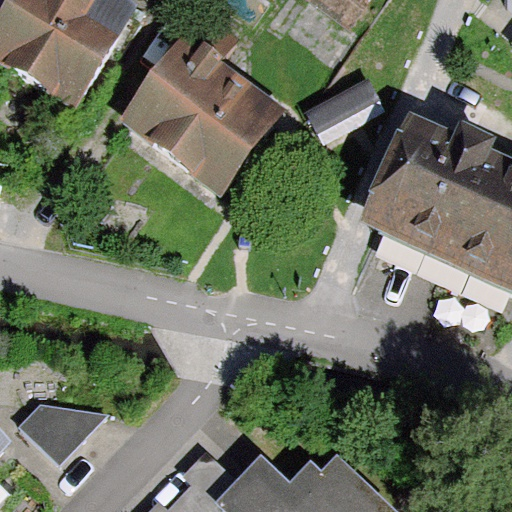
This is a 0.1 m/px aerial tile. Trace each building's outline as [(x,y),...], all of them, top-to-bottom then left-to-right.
[(135,25),(94,0),(28,0),(0,46),(0,66),(80,115),(135,25)] [(320,0),(357,29),(378,3),(374,0),(320,0)] [(238,51),(207,27),(128,127),(219,199),(276,127),(228,89),(216,80),(238,51)] [(370,89),(310,119),(325,149),(385,119),(370,89)] [(511,184),(420,142),(378,230),(511,293),(511,184)] [(69,397),(33,435),(71,471),(107,433),(69,397)] [(0,427),(0,464),(19,444),(0,427)] [(261,453),(218,498),(231,511),(389,511),(334,457),(306,462),(290,482),(261,453)]
